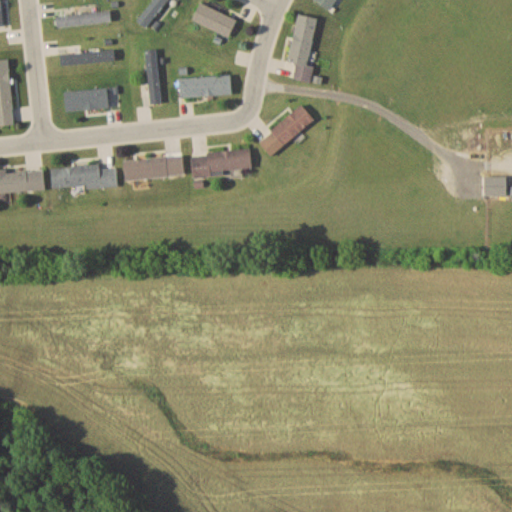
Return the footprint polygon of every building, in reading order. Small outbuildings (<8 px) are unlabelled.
[(152,0),(138,21),(147,28),(167,0),(152,0)] [(338,0),(316,0),(332,10),(338,0)] [(237,18),(200,2),(192,20),(229,36),(237,18)] [(57,26),(112,22),(111,11),(57,15),(57,26)] [(308,64),(318,17),(299,13),(289,61),(296,62),(293,77),(311,81),(314,65),(308,64)] [(146,49),(149,103),(162,102),(158,48),(146,49)] [(61,64),(114,60),(114,50),(60,53),(61,64)] [(0,124),(15,124),(11,58),(0,58),(0,124)] [(232,75),(180,76),(180,95),(233,94),(232,75)] [(67,110),(120,105),(118,86),(65,91),(67,110)] [(315,118),(302,103),(259,140),(272,155),(315,118)] [(193,174),(252,169),(251,148),(192,152),(193,174)] [(126,180),(186,174),(184,153),(124,160),(126,180)] [(52,166),(53,189),(118,185),(117,167),(100,168),(100,164),(52,166)] [(45,168),(0,170),(0,192),(46,190),(45,168)] [(483,195),(508,195),(508,176),(483,176),(483,195)]
